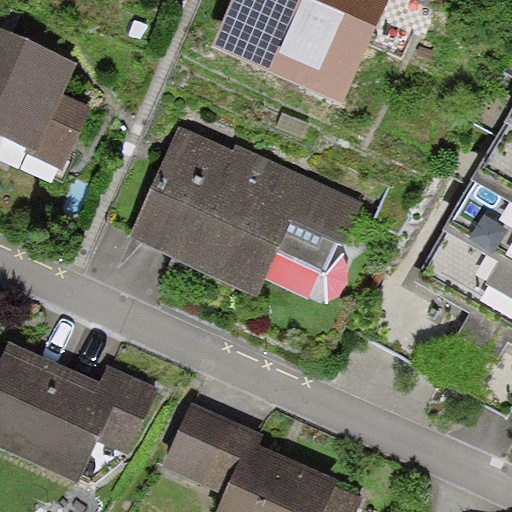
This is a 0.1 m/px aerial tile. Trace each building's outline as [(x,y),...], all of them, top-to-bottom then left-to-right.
[(234,0),(212,50),(347,111),(394,6),(381,0),(234,0)] [(8,151),(62,174),(90,109),(67,99),(82,65),(0,30),(0,166),(1,167),(8,151)] [(507,345),(511,347),(511,116),(416,285),(469,315),(456,338),(497,362),(507,345)] [(173,125),(125,227),(252,286),(285,215),(343,241),(358,210),(173,125)] [(368,223),(395,236),(409,210),(382,196),(368,223)] [(10,341),(0,364),(0,455),(83,492),(102,449),(132,462),(165,385),(107,360),(99,379),(10,341)] [(197,405),(166,474),(228,501),(223,511),(355,511),(363,494),(262,450),(268,436),(197,405)]
